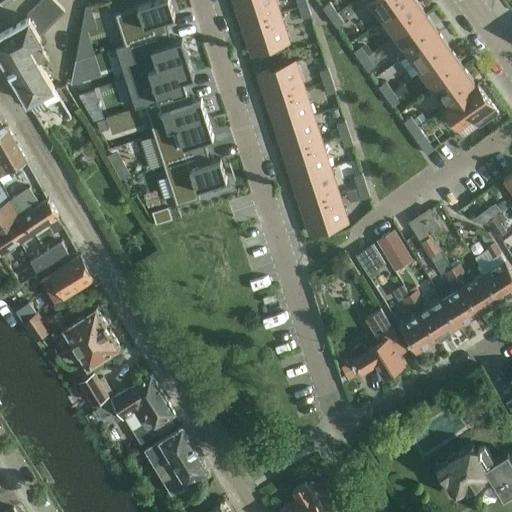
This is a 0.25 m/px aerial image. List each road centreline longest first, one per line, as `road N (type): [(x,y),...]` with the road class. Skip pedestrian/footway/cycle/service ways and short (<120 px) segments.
road 1 (residential): [(200,0),(338,421),(369,421),(511,333)]
road 2 (residential): [(16,113),(255,511)]
